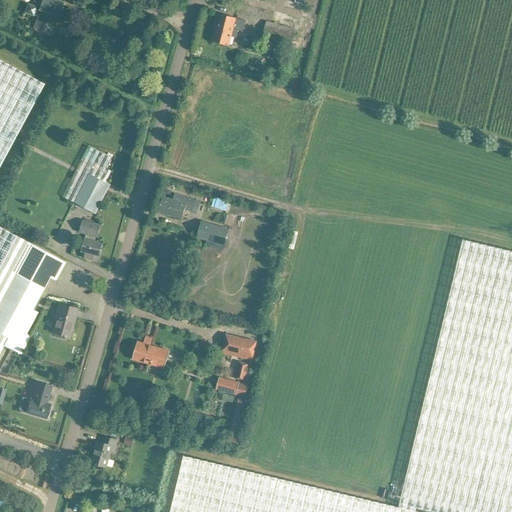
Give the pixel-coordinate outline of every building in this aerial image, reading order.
[(61,2),(56,0),(42,0),(39,9),(36,7),(33,14),(38,17),(34,28),(51,34),(56,20),(54,19),(61,2)] [(284,0),(283,6),(303,11),(305,0),(284,0)] [(243,31),(246,21),(217,13),(214,23),(217,23),(212,41),(228,45),(231,36),(236,38),(238,30),(243,31)] [(261,41),(292,49),(297,30),(267,22),(261,41)] [(0,227),(0,164),(44,84),(0,60),(0,351),(3,345),(11,349),(21,331),(26,334),(37,312),(32,309),(43,289),(59,259),(31,244),(0,227)] [(95,143),(91,154),(101,158),(105,147),(95,143)] [(101,179),(89,173),(75,202),(95,213),(110,184),(101,179)] [(193,212),(196,200),(174,194),(174,196),(171,196),(170,199),(163,196),(158,212),(182,219),(185,209),(193,212)] [(89,253),(88,259),(97,261),(102,243),(94,241),(95,236),(98,237),(101,225),(82,220),(79,232),(86,234),(81,251),(89,253)] [(225,245),(229,230),(202,222),(197,237),(225,245)] [(418,511),(415,511),(416,507),(436,511),(511,511),(511,251),(462,240),(398,507),(184,455),(170,511),(418,511)] [(70,338),(74,324),(72,324),(77,309),(78,309),(59,303),(54,320),(56,320),(53,333),(63,336),(65,337),(65,336),(70,338)] [(222,353),(252,360),(256,341),(227,335),(227,336),(228,336),(226,343),(224,343),(222,353)] [(132,359),(164,368),(169,351),(137,341),(132,359)] [(219,377),(216,389),(236,395),(239,384),(239,383),(219,377)] [(30,398),(26,413),(46,419),(47,416),(49,417),(51,410),(49,410),(51,404),(47,403),(52,385),(37,381),(32,398),(30,398)] [(236,395),(239,395),(231,431),(233,432),(229,444),(241,447),(245,435),(241,434),(249,398),(246,397),(249,387),(239,384),(236,395)] [(97,441),(95,449),(96,450),(95,453),(94,453),(91,462),(95,463),(95,464),(96,465),(97,464),(107,467),(111,452),(114,453),(118,440),(104,437),(102,443),(97,441)]
